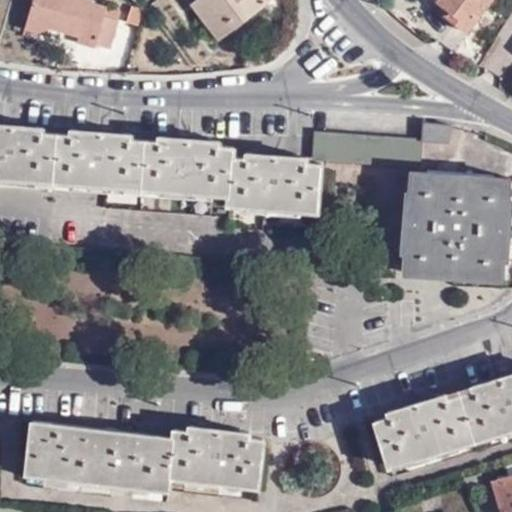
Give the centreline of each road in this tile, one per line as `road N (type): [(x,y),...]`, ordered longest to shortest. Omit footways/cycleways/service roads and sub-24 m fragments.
road 1 (residential): [(0,376),(262,396),(511,317)]
road 2 (residential): [(0,89),(42,99),(190,102),(327,95)]
road 3 (residential): [(327,95),(500,116)]
